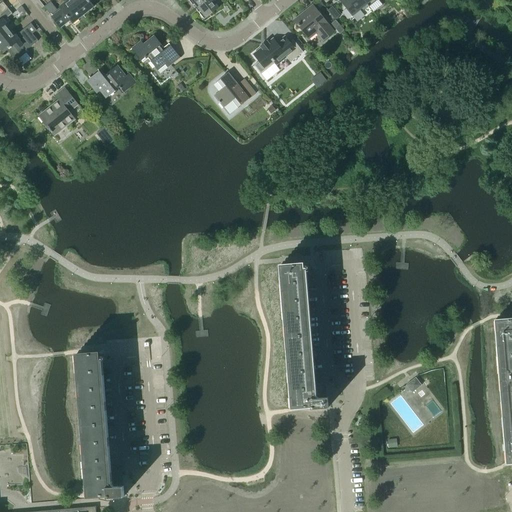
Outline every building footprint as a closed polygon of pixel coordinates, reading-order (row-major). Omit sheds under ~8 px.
[(83,15),(70,0),(67,0),(59,7),(56,10),(50,2),(44,7),(52,17),(51,17),(60,28),(69,20),(72,24),(83,15)] [(70,0),(83,15),(94,7),(91,3),(94,0),(70,0)] [(212,0),(207,0),(197,8),(200,12),(199,13),(204,20),(219,8),(212,0)] [(338,0),(352,16),(367,5),(363,0),(338,0)] [(363,0),(367,5),(373,12),(382,5),(378,0),(363,0)] [(318,32),(324,40),(334,32),(313,5),(312,6),(313,7),(304,15),(303,13),(294,20),(309,39),(318,32)] [(0,38),(11,30),(4,20),(12,14),(8,8),(0,14),(0,38)] [(11,30),(0,38),(0,49),(3,53),(8,49),(12,53),(10,55),(15,61),(16,61),(26,53),(25,51),(38,41),(32,34),(36,31),(31,24),(16,36),(11,30)] [(172,44),(166,49),(155,36),(144,44),(142,42),(143,40),(132,49),(143,62),(148,58),(158,71),(158,70),(168,62),(171,65),(181,57),(178,54),(179,53),(178,54),(171,45),(172,44)] [(262,48),(253,54),(259,61),(254,65),(261,74),(275,63),(277,64),(286,57),(290,62),(303,52),(293,39),(290,41),(289,42),(284,36),(276,43),(273,39),(268,43),(267,42),(261,46),(262,48)] [(87,81),(94,90),(98,88),(106,98),(105,98),(106,99),(118,89),(122,94),(136,83),(137,84),(128,72),(127,72),(128,74),(126,76),(117,65),(103,76),(98,70),(99,71),(90,78),(89,77),(90,78),(87,81)] [(223,89),(214,95),(218,100),(217,100),(223,108),(224,107),(232,101),(238,108),(255,94),(244,79),(237,84),(228,73),(217,82),(223,89)] [(52,106),(39,116),(54,136),(55,135),(53,132),(65,122),(67,125),(75,119),(69,112),(78,104),(65,88),(55,95),(60,101),(53,106),(52,106)] [(105,127),(97,134),(106,146),(115,140),(105,127)] [(313,388),(303,264),(280,266),(291,408),(311,407),(311,409),(328,408),(327,387),(313,388)] [(511,319),(495,321),(506,463),(511,462),(511,319)] [(107,495),(107,498),(124,497),(123,475),(109,476),(99,353),(76,355),(87,497),(107,495)] [(406,385),(412,393),(422,385),(415,377),(406,385)]
